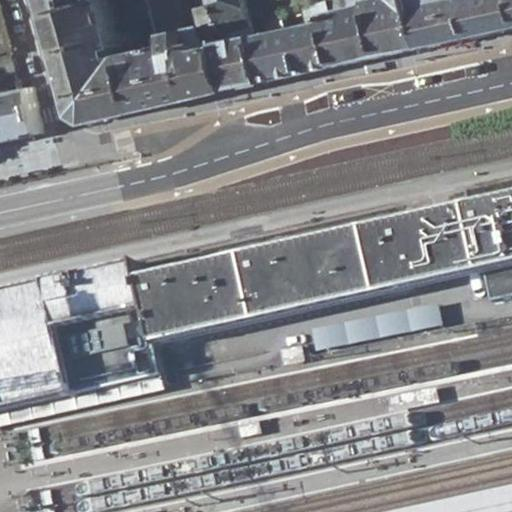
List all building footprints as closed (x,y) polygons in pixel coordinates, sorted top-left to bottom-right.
[(51,0),(55,14),(107,0),(51,0)] [(144,110),(132,53),(123,55),(121,50),(124,49),(125,42),(112,0),(107,0),(55,14),(82,114),(96,121),(144,110)] [(155,0),(165,35),(190,28),(183,0),(155,0)] [(219,0),(220,4),(239,89),(276,81),(266,34),(258,36),(249,0),(219,0)] [(331,0),(332,1),(347,65),(432,46),(421,0),(331,0)] [(511,0),(421,0),(432,46),(505,29),(511,27),(511,0)] [(266,34),(276,81),(307,74),(347,65),(332,1),(308,9),(312,24),(266,34)] [(204,25),(190,28),(205,96),(239,89),(220,4),(207,7),(200,8),(204,25)] [(0,55),(13,52),(0,6),(0,55)] [(132,53),(144,110),(205,96),(190,28),(165,35),(138,42),(129,45),(132,53)] [(128,39),(129,45),(138,42),(136,36),(128,39)] [(0,142),(47,132),(35,86),(22,89),(0,94),(0,142)] [(144,264),(0,297),(0,414),(11,412),(168,377),(162,349),(164,348),(162,342),(427,282),(426,277),(486,264),(495,302),(511,298),(511,181),(475,190),(479,208),(481,217),(476,218),(476,219),(416,232),(415,227),(150,287),(144,264)] [(475,190),(470,191),(474,207),(476,218),(481,217),(479,208),(475,190)]
